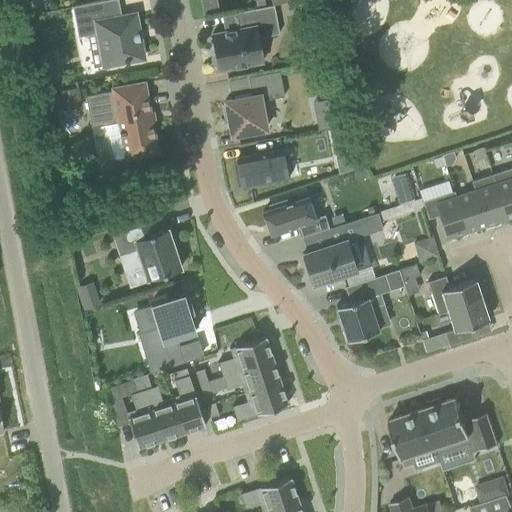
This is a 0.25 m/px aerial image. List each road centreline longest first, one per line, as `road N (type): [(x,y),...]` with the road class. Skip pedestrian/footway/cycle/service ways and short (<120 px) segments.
road 1 (residential): [(345,409),(304,331),(215,213),(173,0)]
road 2 (unclassified): [(61,511),(0,190)]
road 3 (residential): [(133,481),(345,409)]
road 4 (residential): [(345,409),(373,388),(504,344)]
